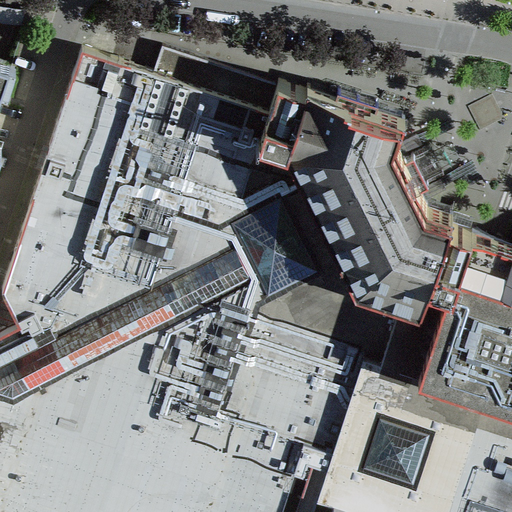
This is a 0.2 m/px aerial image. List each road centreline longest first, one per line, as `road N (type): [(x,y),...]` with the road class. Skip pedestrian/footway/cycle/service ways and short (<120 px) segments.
road 1 (residential): [(232,0),(511,48)]
road 2 (residential): [(0,222),(72,0)]
